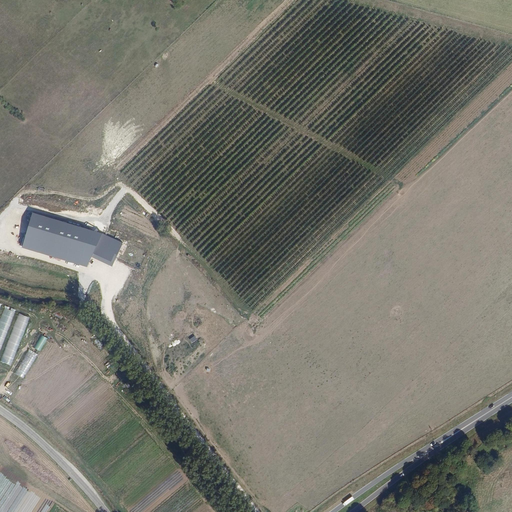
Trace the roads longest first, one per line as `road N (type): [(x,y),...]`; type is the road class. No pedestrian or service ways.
road 1 (track): [(256,511),(89,300),(0,280)]
road 2 (track): [(0,388),(39,329),(119,392),(220,511)]
road 3 (track): [(0,389),(57,434),(124,511)]
road 4 (tertiary): [(0,409),(105,511)]
road 5 (track): [(511,37),(371,0)]
road 6 (track): [(22,251),(112,281),(103,317)]
road 7 (primary): [(439,444),(336,511)]
